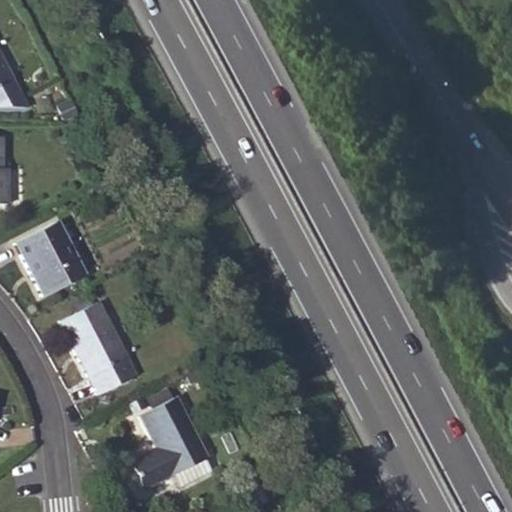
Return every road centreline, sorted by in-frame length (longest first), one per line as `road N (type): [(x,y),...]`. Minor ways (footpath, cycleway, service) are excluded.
road 1 (trunk): [(159,0),(431,511)]
road 2 (trunk): [(485,511),(214,0)]
road 3 (tertiary): [(445,93),(511,297)]
road 4 (residential): [(0,316),(52,410),(63,511)]
road 5 (tertiary): [(511,196),(445,93)]
